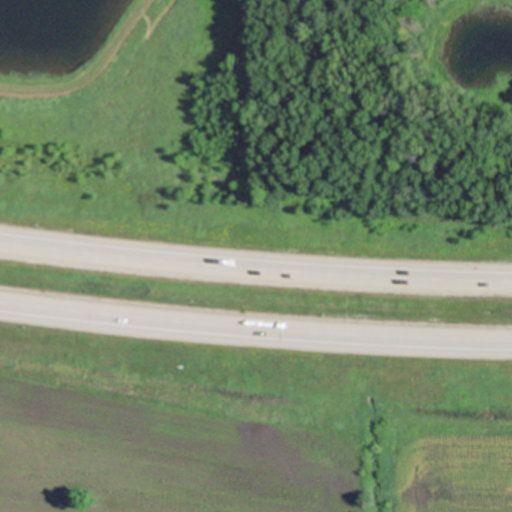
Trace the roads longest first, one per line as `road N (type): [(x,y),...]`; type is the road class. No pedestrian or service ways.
road 1 (motorway): [(0,300),(244,327),(511,339)]
road 2 (motorway): [(511,277),(143,259),(0,240)]
